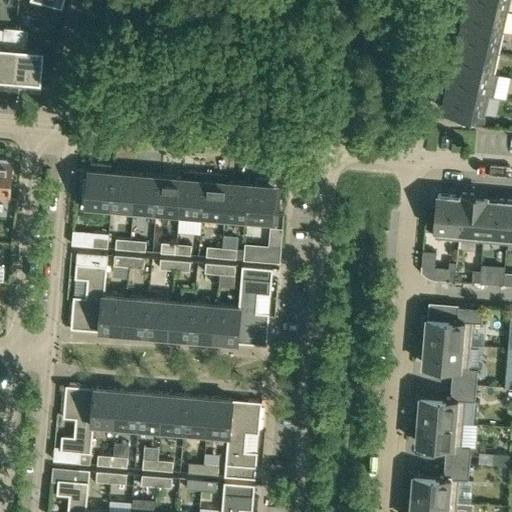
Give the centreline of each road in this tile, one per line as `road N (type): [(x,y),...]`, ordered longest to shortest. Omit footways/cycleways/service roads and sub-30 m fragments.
road 1 (residential): [(316,511),(351,151)]
road 2 (residential): [(380,511),(413,157)]
road 3 (residential): [(351,151),(81,135)]
road 4 (residential): [(29,350),(50,127)]
road 5 (residential): [(81,135),(57,352)]
road 6 (residential): [(13,511),(29,350)]
road 7 (residential): [(57,352),(46,511)]
